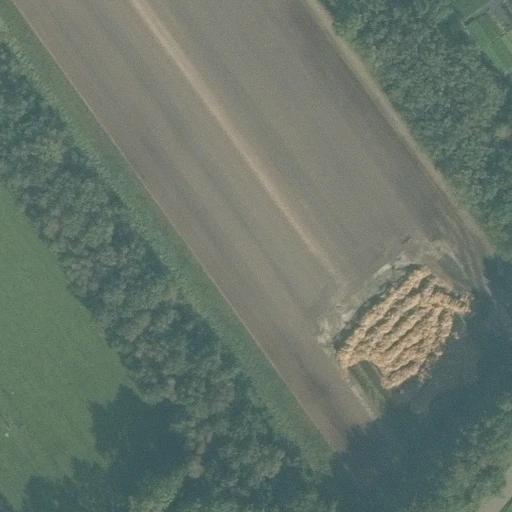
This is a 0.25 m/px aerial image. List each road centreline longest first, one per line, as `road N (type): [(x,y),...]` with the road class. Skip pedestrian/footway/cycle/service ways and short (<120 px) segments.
road 1 (track): [(130,0),(415,401)]
road 2 (unclassified): [(511,176),(384,0)]
